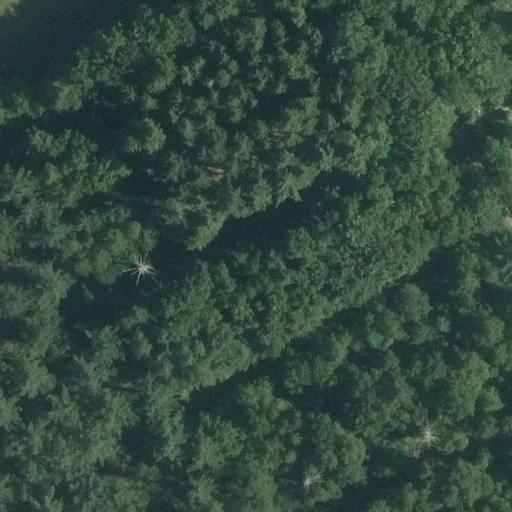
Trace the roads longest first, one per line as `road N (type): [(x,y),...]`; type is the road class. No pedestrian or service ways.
road 1 (track): [(0,511),(511,209)]
road 2 (track): [(398,0),(511,202)]
